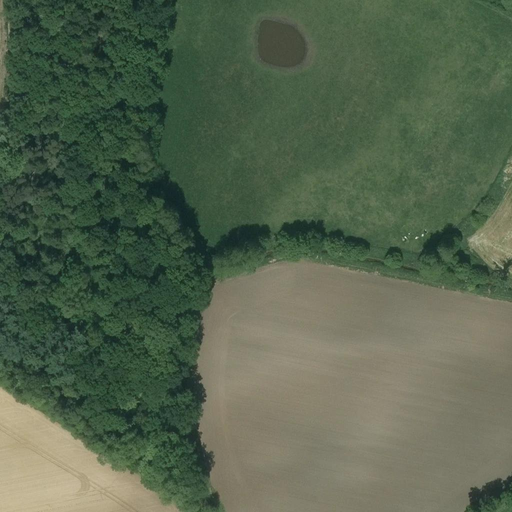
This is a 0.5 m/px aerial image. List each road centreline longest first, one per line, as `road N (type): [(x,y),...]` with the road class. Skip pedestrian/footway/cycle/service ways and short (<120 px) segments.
road 1 (track): [(0,291),(79,324),(189,343)]
road 2 (track): [(0,159),(10,120),(11,0)]
